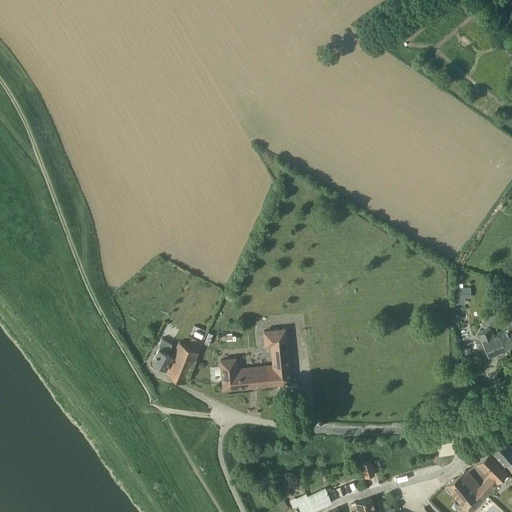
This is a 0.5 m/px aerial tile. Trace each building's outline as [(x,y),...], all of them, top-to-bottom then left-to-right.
[(457,298),(465,298),(471,298),(470,288),(457,288),(457,298)] [(488,316),(488,317),(492,318),(498,320),(501,313),(490,310),(488,316)] [(511,323),(497,330),(505,349),(511,345),(511,323)] [(480,341),(481,340),(488,356),(505,349),(497,330),(492,332),(491,328),(477,334),(480,341)] [(246,386),(269,384),(290,382),(285,329),(264,331),(265,346),(271,345),(274,368),(267,369),(237,372),(235,358),(220,360),(223,388),(246,386)] [(160,347),(159,349),(167,353),(172,344),(161,338),(158,345),(160,347)] [(188,346),(181,343),(166,373),(185,383),(204,344),(192,338),(188,346)] [(172,355),(167,353),(159,349),(152,361),(165,368),(172,355)] [(510,460),(504,453),(511,448),(504,440),(491,450),(504,465),(510,460)] [(479,486),(488,496),(499,484),(497,482),(507,472),(488,452),(476,463),(489,476),(479,486)] [(365,477),(373,475),(369,461),(360,463),(365,477)] [(463,507),(468,511),(471,511),(488,496),(479,486),(466,470),(466,471),(465,469),(446,484),(447,485),(445,487),(450,493),(451,492),(463,507)] [(325,488),(307,496),(313,510),(331,501),(325,488)] [(300,511),(307,511),(313,510),(307,496),(306,493),(295,498),(294,497),(289,500),(292,508),(297,505),(300,511)] [(374,511),(371,498),(365,500),(367,511),(374,511)] [(277,505),(282,511),(288,507),(284,500),(280,503),(277,505)] [(367,511),(365,500),(355,502),(358,511),(367,511)]
